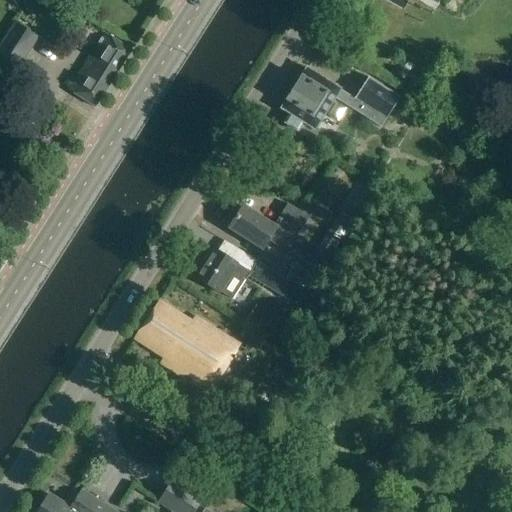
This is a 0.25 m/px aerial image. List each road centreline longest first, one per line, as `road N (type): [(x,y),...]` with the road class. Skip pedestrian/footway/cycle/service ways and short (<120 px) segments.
road 1 (unclassified): [(0,505),(320,0)]
road 2 (primary): [(0,314),(200,0)]
